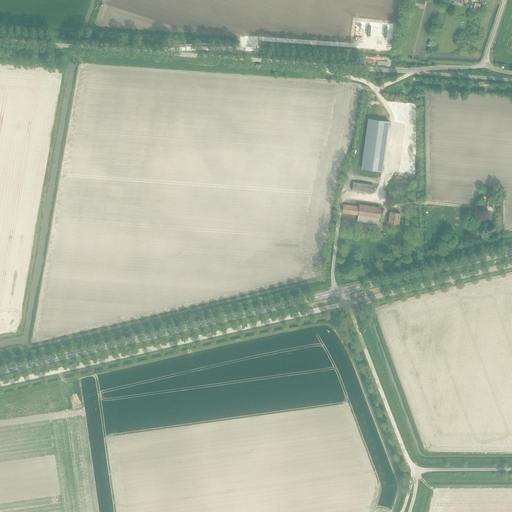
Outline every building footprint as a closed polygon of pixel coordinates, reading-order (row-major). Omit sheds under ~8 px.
[(368,118),(361,168),(382,171),(389,121),(368,118)] [(373,186),(373,178),(353,177),(353,185),(373,186)] [(495,206),(496,191),(491,190),(491,196),(491,201),(488,200),(487,205),(495,206)] [(357,214),(356,221),(377,224),(378,218),(380,208),(359,204),(358,206),(342,204),(341,212),(357,214)] [(399,214),(389,212),(387,223),(398,224),(399,214)]
